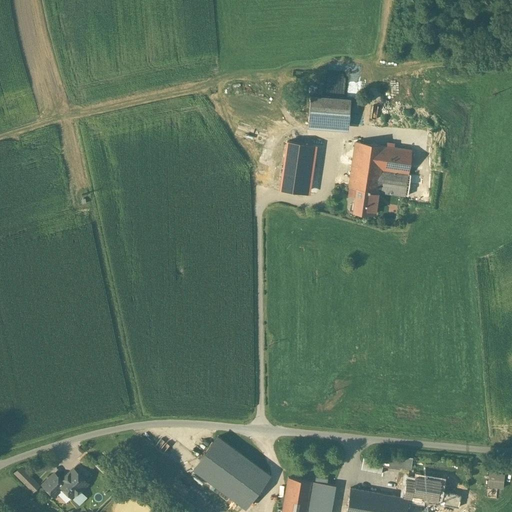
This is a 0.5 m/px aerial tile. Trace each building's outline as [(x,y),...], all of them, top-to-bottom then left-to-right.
[(350,100),(310,96),(308,121),(348,124),(350,100)] [(383,145),(355,141),(348,186),(349,186),(357,187),(357,188),(377,192),(380,170),(383,146),(383,145)] [(411,150),(383,146),(380,170),(407,174),(411,150)] [(313,162),(285,154),(275,189),(303,197),(313,162)] [(407,174),(380,170),(377,192),(404,195),(407,174)] [(265,181),(265,172),(257,172),(256,181),(265,181)] [(357,187),(349,186),(348,193),(349,195),(356,196),(357,188),(357,187)] [(377,192),(357,188),(356,196),(354,210),(352,210),(374,213),(377,192)] [(269,474),(218,437),(194,469),(244,507),(269,474)] [(401,456),(388,454),(386,467),(399,469),(401,456)] [(52,459),(33,462),(34,472),(53,469),(52,459)] [(12,472),(32,491),(39,483),(19,464),(12,472)] [(73,468),(66,475),(65,475),(63,477),(63,478),(61,480),(58,483),(62,487),(71,497),(78,491),(80,491),(85,486),(85,483),(86,482),(73,468)] [(53,473),(42,484),(53,496),(62,487),(58,483),(61,480),(53,473)] [(440,480),(428,478),(428,479),(415,476),(414,479),(411,494),(421,496),(435,499),(437,499),(439,490),(440,480)] [(328,511),(333,485),(310,481),(288,477),(281,511),(328,511)] [(414,479),(406,478),(402,496),(408,497),(408,498),(420,500),(421,496),(411,494),(414,479)] [(402,496),(349,487),(344,511),(404,511),(408,498),(408,497),(402,496)] [(460,494),(439,490),(437,499),(435,499),(434,503),(457,507),(460,494)]
